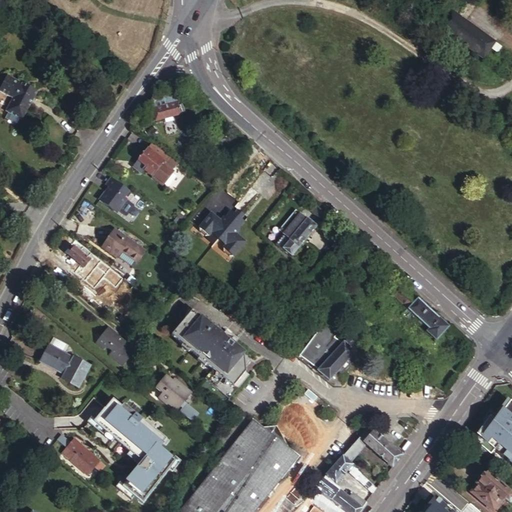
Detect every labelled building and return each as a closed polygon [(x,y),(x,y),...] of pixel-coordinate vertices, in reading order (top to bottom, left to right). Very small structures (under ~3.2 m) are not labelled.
[(483,60),(495,44),(451,11),(439,27),(483,60)] [(28,122),(44,92),(36,87),(33,91),(29,89),(31,85),(14,76),(5,92),(17,99),(10,112),(13,114),(10,120),(14,122),(15,121),(18,123),(18,124),(22,127),(26,120),(28,122)] [(160,97),(156,93),(155,93),(149,100),(153,103),(154,101),(157,102),(160,98),(160,97)] [(178,105),(177,95),(160,97),(160,98),(161,103),(170,101),(170,106),(178,105)] [(181,117),(179,105),(178,105),(170,106),(161,107),(153,108),(154,120),(164,119),(170,118),(181,117)] [(176,162),(173,160),(151,143),(134,164),(136,165),(136,170),(140,173),(143,170),(160,184),(170,172),(169,171),(176,162)] [(131,191),(114,178),(109,184),(111,186),(101,199),(116,211),(119,210),(128,200),(125,198),(131,191)] [(321,210),(312,202),(306,207),(316,216),(321,210)] [(323,223),(328,217),(321,210),(316,216),(323,223)] [(235,215),(237,217),(240,219),(243,216),(238,211),(235,215)] [(235,215),(231,212),(225,219),(224,217),(220,221),(211,214),(200,228),(201,232),(206,237),(210,237),(212,233),(225,244),(222,248),(223,251),(228,256),(232,256),(244,242),(235,234),(239,231),(237,229),(243,222),(240,219),(237,217),(235,215)] [(291,256),(316,227),(307,219),(306,220),(299,214),(274,243),(281,248),(282,248),(291,256)] [(182,230),(186,225),(181,221),(184,217),(182,215),(174,224),(182,230)] [(102,245),(129,271),(143,256),(116,230),(102,245)] [(95,254),(85,245),(81,249),(78,247),(77,248),(90,260),(95,254)] [(86,266),(90,260),(77,248),(74,246),(68,254),(83,268),(86,266)] [(94,263),(90,260),(86,266),(89,269),(94,263)] [(123,276),(117,272),(113,276),(121,283),(122,282),(120,280),(123,276)] [(122,282),(121,283),(138,297),(142,292),(123,276),(120,280),(122,282)] [(448,325),(417,296),(410,304),(414,309),(413,312),(429,327),(427,331),(436,339),(448,325)] [(222,335),(191,310),(182,321),(171,335),(212,369),(204,379),(225,396),(245,372),(245,368),(250,362),(244,356),(243,353),(233,345),(237,340),(226,330),(222,335)] [(317,368),(317,369),(321,373),(329,379),(337,369),(346,358),(357,345),(347,336),(343,341),(342,340),(341,341),(336,337),(340,332),(326,321),(300,355),(312,364),(314,361),(319,366),(317,368)] [(123,346),(127,341),(120,335),(117,336),(115,339),(112,336),(114,334),(115,331),(109,326),(95,343),(99,346),(102,343),(106,346),(112,351),(108,355),(122,366),(132,354),(123,346)] [(64,352),(68,345),(53,337),(40,361),(64,374),(62,378),(79,387),(90,366),(64,352)] [(346,358),(337,369),(339,370),(343,371),(349,364),(349,361),(346,358)] [(229,399),(249,375),(247,373),(245,372),(225,396),(229,399)] [(162,392),(159,396),(167,403),(168,403),(177,411),(191,393),(173,379),(172,381),(165,375),(156,387),(162,392)] [(167,403),(159,396),(158,399),(166,405),(167,403)] [(111,400),(94,422),(92,423),(113,440),(127,450),(140,461),(138,465),(121,486),(142,503),(169,469),(175,461),(172,459),(158,448),(162,443),(165,439),(122,405),(119,407),(111,400)] [(511,405),(507,400),(492,420),(489,418),(475,437),(511,468),(511,405)] [(185,404),(179,413),(193,422),(199,413),(185,404)] [(254,418),(178,511),(252,511),(280,476),(282,477),(300,454),(290,446),(289,447),(262,425),(262,424),(254,418)] [(92,423),(94,422),(90,419),(86,424),(110,443),(113,440),(92,423)] [(360,428),(365,423),(360,419),(356,424),(360,428)] [(276,423),(262,425),(289,447),(276,423)] [(390,465),(399,453),(392,447),(368,426),(357,438),(390,465)] [(74,455),(84,464),(90,470),(93,467),(98,472),(104,466),(73,439),(61,453),(69,460),(74,455)] [(359,450),(352,444),(341,455),(349,462),(359,450)] [(140,461),(127,450),(124,454),(138,465),(140,461)] [(76,473),(84,464),(74,455),(69,460),(66,464),(76,473)] [(349,462),(341,455),(316,485),(334,501),(340,506),(346,511),(357,511),(365,501),(345,483),(339,490),(334,486),(352,465),(349,462)] [(172,459),(175,461),(169,469),(172,471),(180,460),(174,456),(172,459)] [(372,491),(375,486),(354,467),(350,472),(372,491)] [(489,511),(496,511),(511,497),(485,472),(467,491),(489,511)] [(449,511),(434,498),(423,511),(449,511)] [(337,511),(336,510),(340,506),(334,501),(324,511),(337,511)]
